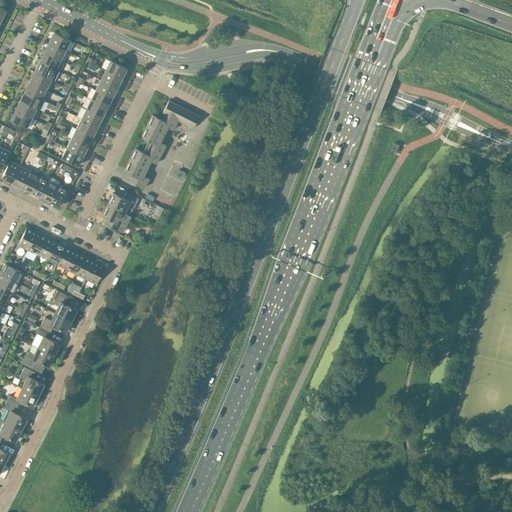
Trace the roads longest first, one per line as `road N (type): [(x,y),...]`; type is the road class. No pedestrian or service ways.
road 1 (primary): [(187,511),(394,0)]
road 2 (primary): [(357,0),(153,511)]
road 3 (residential): [(0,503),(119,254),(16,202)]
road 4 (unclassified): [(511,146),(285,53),(159,59)]
road 5 (residential): [(81,216),(159,59)]
